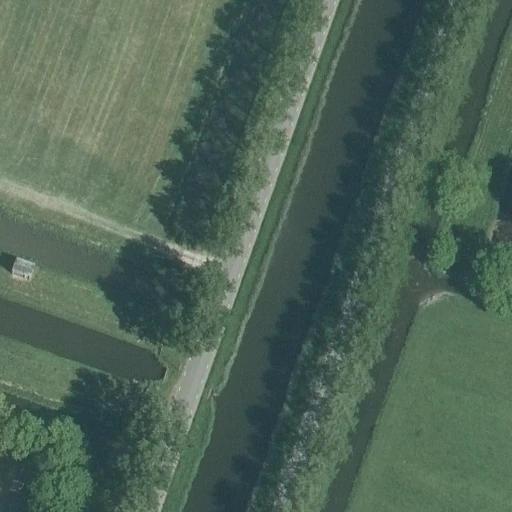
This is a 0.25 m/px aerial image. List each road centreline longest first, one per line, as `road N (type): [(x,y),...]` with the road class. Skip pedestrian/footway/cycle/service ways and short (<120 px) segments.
road 1 (tertiary): [(146,511),(326,0)]
road 2 (unclassified): [(285,511),(464,0)]
road 3 (track): [(0,186),(230,274)]
